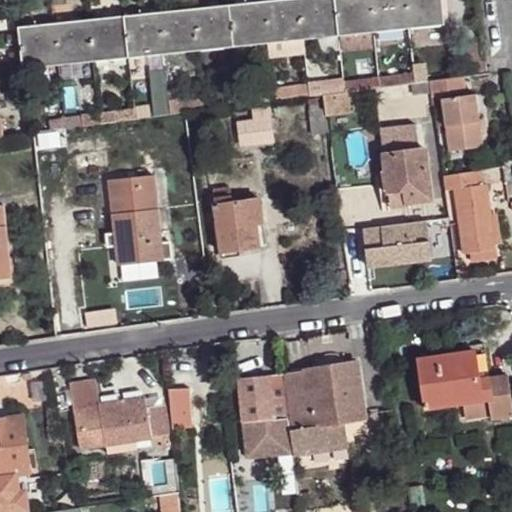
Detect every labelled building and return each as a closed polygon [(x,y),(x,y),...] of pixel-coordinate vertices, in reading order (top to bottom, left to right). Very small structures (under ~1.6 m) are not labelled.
[(299,0),(281,0),(264,2),(269,43),(304,40),(299,0)] [(335,0),(299,0),(304,40),(339,36),(335,0)] [(370,0),(335,0),(339,36),(342,36),(370,32),(374,32),(370,0)] [(406,0),(370,0),(374,32),(381,32),(403,29),(409,28),(406,0)] [(441,0),(406,0),(409,28),(445,25),(441,0)] [(264,2),(229,5),(234,47),(269,43),(264,2)] [(229,5),(194,9),(198,51),(234,47),(229,5)] [(194,9),(159,13),(163,54),(198,51),(194,9)] [(159,13),(124,16),(128,58),(163,54),(159,13)] [(124,16),(89,20),(93,62),(128,58),(124,16)] [(89,20),(54,24),(58,65),(93,62),(89,20)] [(54,24),(18,28),(23,69),(58,65),(54,24)] [(403,29),(381,32),(381,41),(404,39),(403,29)] [(370,32),(342,36),(343,52),(372,49),(370,32)] [(481,42),(466,44),(471,74),(485,72),(481,42)] [(422,66),(413,67),(414,73),(415,83),(424,82),(422,66)] [(414,73),(379,77),(380,88),(412,84),(415,83),(414,73)] [(379,77),(344,82),(345,93),(349,92),(380,88),(379,77)] [(464,77),(430,81),(431,92),(431,96),(466,92),(464,77)] [(333,80),(318,82),(320,93),(335,91),(333,80)] [(415,83),(412,84),(413,95),(431,92),(430,81),(424,82),(415,83)] [(307,84),(286,87),(287,97),(308,95),(307,84)] [(345,93),(323,95),(326,115),(351,112),(349,92),(345,93)] [(475,94),(442,99),(449,152),(483,147),(480,131),(479,121),(475,94)] [(203,96),(168,100),(170,115),(187,113),(205,110),(203,96)] [(134,108),(98,113),(100,125),(135,120),(134,108)] [(254,111),(255,121),(238,123),(242,144),(273,140),(269,109),(254,111)] [(310,111),(314,135),(326,133),(322,109),(310,111)] [(98,113),(63,118),(65,130),(100,125),(98,113)] [(63,118),(49,120),(50,131),(65,130),(63,118)] [(381,131),(386,175),(388,189),(390,199),(405,197),(406,204),(432,200),(421,125),(381,131)] [(106,138),(64,142),(67,173),(110,168),(106,138)] [(483,171),(475,172),(478,186),(485,185),(483,171)] [(475,172),(443,176),(445,190),(454,189),(463,254),(470,253),(495,250),(494,244),(489,215),(485,185),(478,186),(475,172)] [(386,175),(380,176),(382,189),(388,189),(386,175)] [(109,180),(114,234),(115,246),(117,265),(162,260),(160,244),(154,176),(109,180)] [(232,195),(213,198),(214,205),(233,203),(232,195)] [(214,205),(221,252),(241,250),(260,248),(257,225),(256,219),(262,218),(260,199),(233,203),(214,205)] [(0,277),(0,278),(0,273),(0,258),(9,258),(3,205),(0,205),(0,277)] [(497,214),(489,215),(494,244),(502,243),(497,214)] [(363,266),(430,262),(427,220),(361,223),(363,266)] [(114,234),(106,235),(106,247),(115,246),(114,234)] [(169,243),(160,244),(162,260),(171,260),(169,243)] [(495,250),(470,253),(471,262),(496,259),(495,250)] [(9,258),(0,258),(0,273),(0,278),(0,277),(0,284),(12,283),(9,258)] [(465,269),(456,270),(457,279),(467,278),(465,269)] [(485,343),(474,344),(475,351),(479,378),(490,377),(485,343)] [(418,359),(425,409),(463,403),(489,400),(491,414),(491,420),(511,416),(511,405),(507,374),(490,377),(479,378),(475,351),(418,359)] [(366,418),(357,362),(286,374),(292,429),(291,429),(296,455),(350,447),(346,421),(366,418)] [(239,378),(245,456),(294,453),(290,431),(288,417),(283,374),(239,378)] [(171,389),(174,420),(186,418),(183,388),(171,389)] [(73,408),(80,451),(107,446),(136,441),(151,438),(170,435),(165,404),(147,407),(145,396),(73,408)] [(489,400),(463,403),(465,418),(491,414),(489,400)] [(0,419),(0,475),(16,474),(29,473),(22,417),(0,419)] [(151,438),(152,444),(171,440),(170,435),(151,438)] [(107,446),(108,455),(138,450),(136,441),(107,446)] [(0,511),(16,511),(29,511),(26,491),(19,492),(16,474),(0,475),(0,511)] [(419,486),(404,488),(407,508),(422,506),(419,486)] [(144,489),(145,497),(153,497),(152,488),(144,489)] [(160,495),(161,511),(180,511),(178,492),(160,495)]
